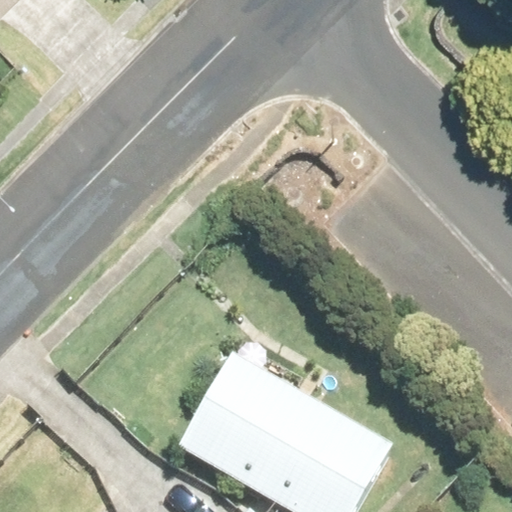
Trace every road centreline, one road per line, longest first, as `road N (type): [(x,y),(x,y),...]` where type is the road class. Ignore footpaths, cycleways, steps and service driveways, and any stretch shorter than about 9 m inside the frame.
road 1 (residential): [(276,0),(0,280)]
road 2 (residential): [(511,211),(307,0)]
